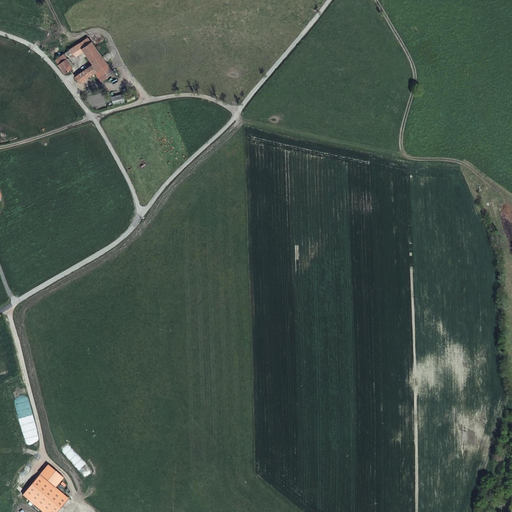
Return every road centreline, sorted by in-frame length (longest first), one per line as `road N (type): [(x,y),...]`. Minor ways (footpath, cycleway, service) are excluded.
road 1 (unclassified): [(329,0),(138,216)]
road 2 (unclassified): [(0,32),(42,54),(92,116),(133,185),(138,216)]
road 3 (unclassified): [(138,216),(115,246),(0,310)]
road 4 (track): [(92,116),(192,95),(237,112)]
road 5 (track): [(153,99),(128,81),(103,30),(67,39)]
